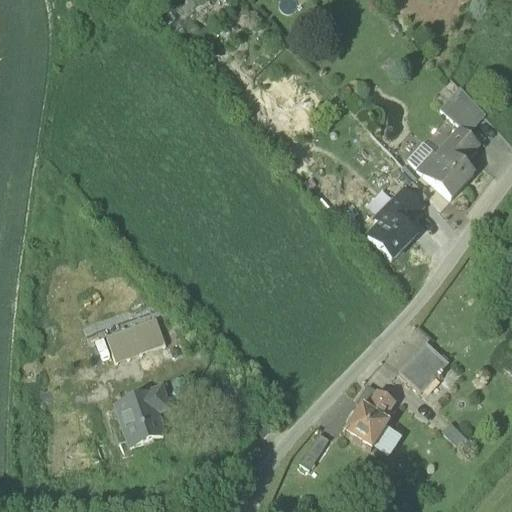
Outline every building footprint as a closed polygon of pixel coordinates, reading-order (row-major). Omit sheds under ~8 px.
[(459,133),(467,140),(484,121),(459,93),(439,115),(459,133)] [(424,183),(449,205),(473,179),(461,169),(478,150),(467,140),(459,133),(442,152),(441,152),(435,159),(431,163),(429,161),(428,162),(437,169),(424,183)] [(431,163),(435,159),(421,148),(405,166),(416,175),(428,162),(429,161),(431,163)] [(437,169),(428,162),(416,175),(424,183),(437,169)] [(390,218),(403,231),(421,213),(403,195),(377,221),(382,227),(390,218)] [(367,243),(390,266),(414,242),(403,231),(390,218),(382,227),(367,243)] [(106,342),(115,368),(165,351),(156,325),(106,342)] [(419,397),(420,398),(436,381),(440,385),(443,381),(439,378),(447,369),(425,348),(398,378),(419,397)] [(511,357),(501,374),(511,380),(511,357)] [(359,410),(362,413),(374,395),(367,389),(354,407),(359,410)] [(116,410),(131,452),(162,441),(154,417),(166,413),(159,395),(116,410)] [(344,437),(368,454),(370,451),(385,430),(386,428),(380,424),(392,407),(374,395),(362,413),(359,410),(342,436),(344,437)] [(467,443),(450,427),(441,437),(458,453),(467,443)] [(402,442),(385,430),(370,451),(388,463),(402,442)] [(298,468),(308,475),(328,445),(318,438),(298,468)]
